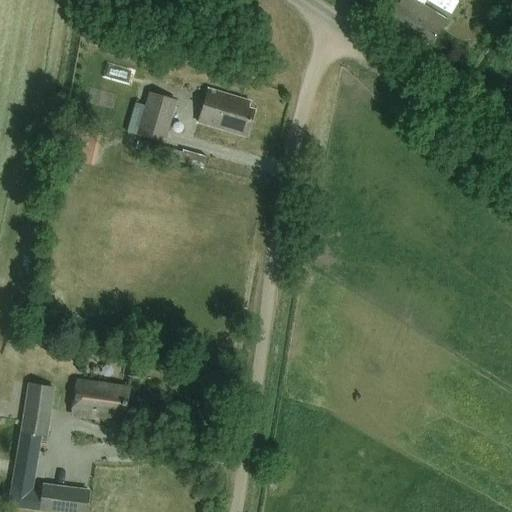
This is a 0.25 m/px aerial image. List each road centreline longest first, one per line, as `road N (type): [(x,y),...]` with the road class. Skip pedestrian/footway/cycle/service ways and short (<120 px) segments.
road 1 (track): [(236,511),(305,94),(339,25)]
road 2 (unclassified): [(511,170),(299,0)]
